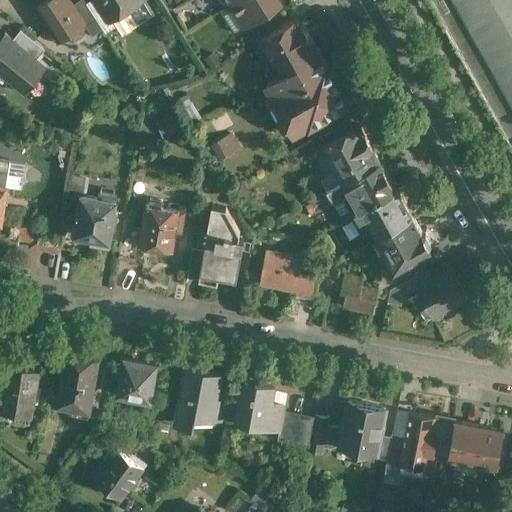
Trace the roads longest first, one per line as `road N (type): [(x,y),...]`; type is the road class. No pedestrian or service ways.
road 1 (residential): [(511,378),(87,299),(40,302),(0,318)]
road 2 (secondary): [(370,0),(511,246)]
